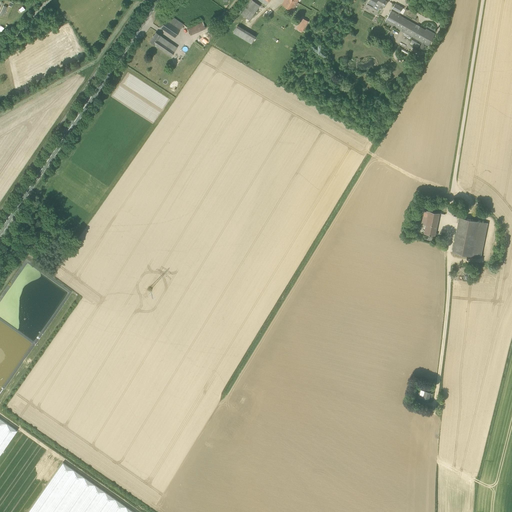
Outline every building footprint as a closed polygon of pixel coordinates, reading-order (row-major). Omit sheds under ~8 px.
[(250,20),(260,6),(252,0),(250,0),(241,14),(250,20)] [(284,0),(282,5),(292,10),(298,0),(284,0)] [(387,1),(384,0),(368,0),(366,5),(373,8),(376,2),(384,7),(387,1)] [(403,8),(395,3),(392,9),(400,13),(403,8)] [(429,46),(435,35),(391,11),(385,22),(429,46)] [(296,28),(302,31),(308,21),(302,18),(296,28)] [(180,30),(168,21),(165,19),(160,27),(175,37),(180,30)] [(190,35),(205,28),(203,22),(188,28),(190,35)] [(252,43),(256,36),(237,25),(233,33),(252,43)] [(160,36),(156,32),(150,41),(154,45),(155,44),(171,55),(176,48),(160,36)] [(422,219),(421,224),(426,225),(425,234),(435,236),(439,213),(429,211),(427,220),(422,219)] [(479,221),(459,217),(452,252),(472,256),(479,221)] [(431,393),(425,391),(421,390),(420,395),(424,396),(423,399),(428,401),(431,393)] [(0,454),(17,430),(0,418),(0,454)] [(134,511),(126,506),(63,462),(27,511),(134,511)]
